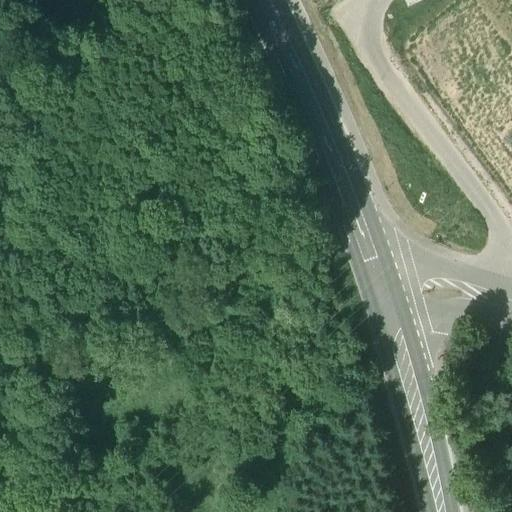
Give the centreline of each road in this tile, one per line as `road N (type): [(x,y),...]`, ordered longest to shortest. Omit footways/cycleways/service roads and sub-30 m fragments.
road 1 (primary): [(400,316),(268,0)]
road 2 (primary): [(448,511),(400,316)]
